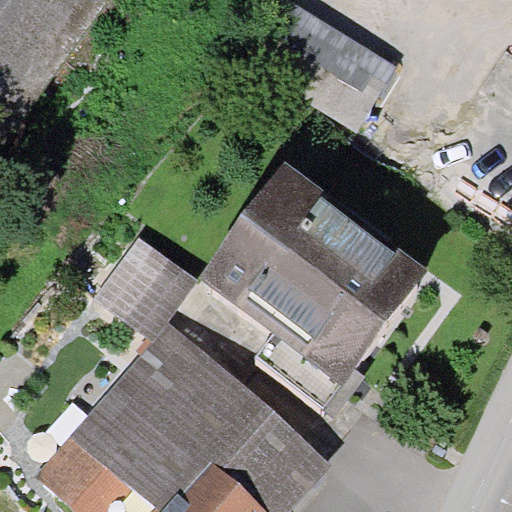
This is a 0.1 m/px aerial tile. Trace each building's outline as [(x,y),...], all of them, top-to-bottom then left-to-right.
[(0,0),(0,142),(106,0),(0,0)] [(370,134),(406,70),(294,9),(259,73),(370,134)] [(293,175),(206,286),(276,341),(260,362),(325,413),(429,282),(356,224),(293,175)] [(139,239),(93,301),(154,346),(200,284),(139,239)] [(293,511),(333,468),(178,329),(45,473),(87,511),(104,511),(135,479),(167,509),(164,511),(293,511)]
